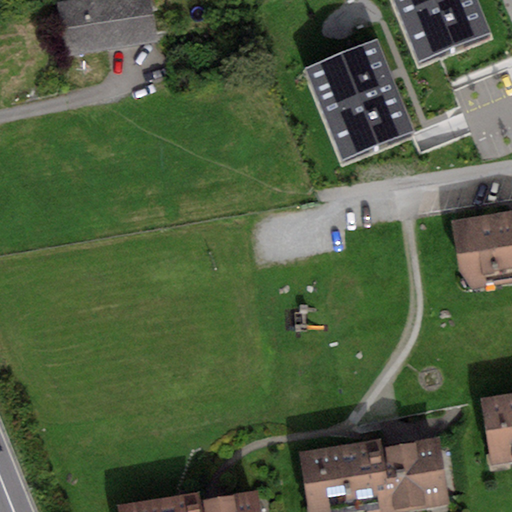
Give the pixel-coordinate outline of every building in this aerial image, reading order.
[(151,0),(86,0),(56,4),(65,59),(159,46),(151,0)] [(480,0),(390,0),(417,67),(495,35),(480,0)] [(376,34),(299,65),(341,168),(418,137),(376,34)] [(511,217),(451,226),(460,279),(472,295),(511,288),(511,217)] [(511,398),(481,403),(492,471),(511,467),(511,398)] [(382,445),(300,458),(307,511),(435,511),(449,510),(439,446),(383,455),(382,445)] [(200,498),(119,511),(259,511),(258,496),(201,506),(200,498)]
